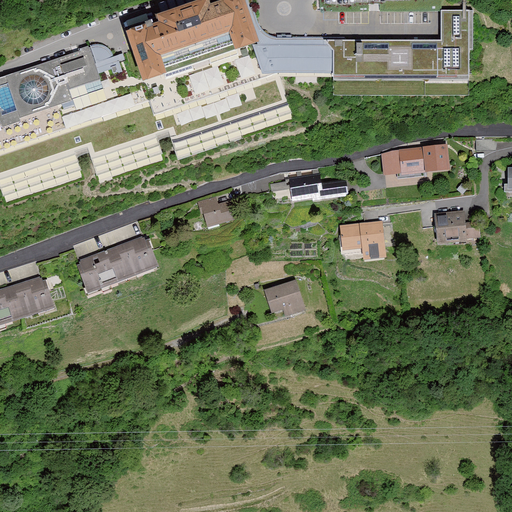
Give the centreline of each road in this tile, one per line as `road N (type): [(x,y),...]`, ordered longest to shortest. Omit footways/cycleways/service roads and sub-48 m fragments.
road 1 (residential): [(0,264),(264,172),(511,129)]
road 2 (residential): [(0,70),(182,0)]
road 3 (unknown): [(511,147),(488,156),(479,199),(368,210)]
